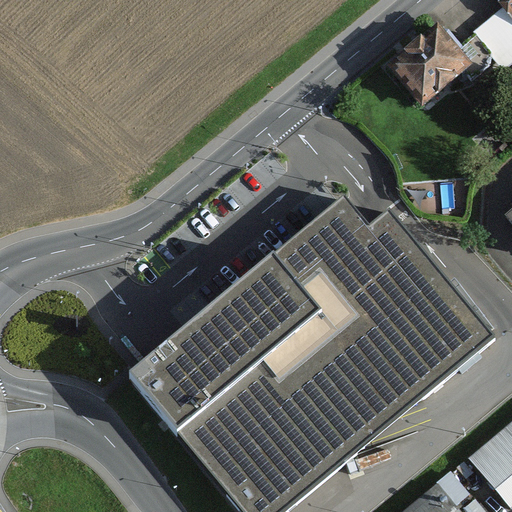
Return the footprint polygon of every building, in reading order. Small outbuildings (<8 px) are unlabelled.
[(511,0),(494,0),(511,20),(511,0)] [(373,69),(418,122),(493,59),(467,28),(444,47),(425,25),(373,69)] [(365,211),(351,194),(127,380),(237,511),(292,511),(498,342),(390,211),(375,223),(365,211)] [(511,210),(493,227),(511,247),(511,210)] [(511,427),(472,462),(511,508),(511,507),(511,427)] [(454,511),(437,492),(412,511),(454,511)]
